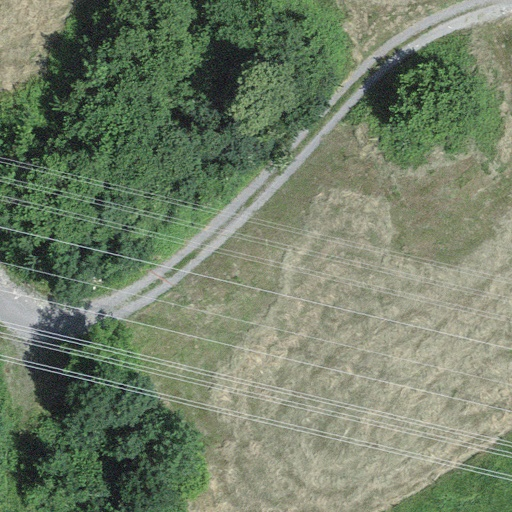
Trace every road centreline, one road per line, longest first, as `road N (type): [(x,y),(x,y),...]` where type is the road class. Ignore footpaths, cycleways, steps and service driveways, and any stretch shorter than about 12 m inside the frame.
road 1 (track): [(511,3),(484,7),(396,50),(217,236),(126,308),(25,324),(0,280)]
road 2 (track): [(25,324),(13,479),(20,511)]
